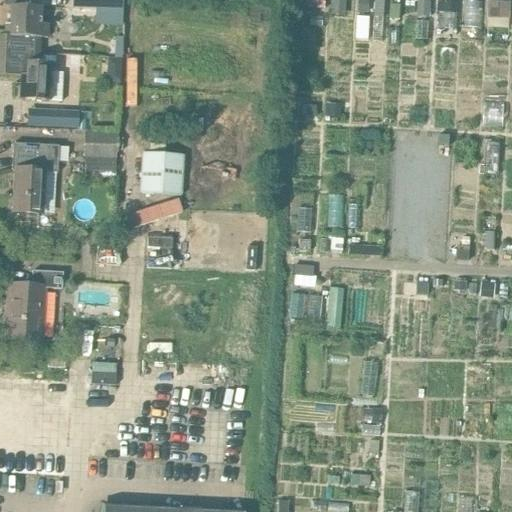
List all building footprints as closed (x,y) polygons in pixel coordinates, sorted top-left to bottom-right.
[(72,0),(72,8),(121,9),(121,0),(72,0)] [(9,36),(39,37),(39,38),(38,63),(54,65),(55,54),(80,55),(81,41),(57,40),(57,37),(47,37),(48,24),(40,24),(41,8),(32,7),(10,6),(9,36)] [(0,35),(0,74),(20,76),(23,76),(23,74),(26,74),(27,63),(38,63),(39,38),(39,37),(9,36),(0,35)] [(20,76),(19,100),(49,102),(50,74),(79,75),(80,65),(80,55),(55,54),(54,65),(38,63),(27,63),(26,74),(23,74),(23,76),(20,76)] [(108,59),(107,83),(120,83),(121,59),(108,59)] [(41,119),(40,127),(76,129),(77,113),(41,111),(41,119)] [(115,174),(117,134),(84,132),(83,158),(84,158),(84,172),(115,174)] [(57,174),(58,151),(58,147),(13,144),(11,172),(15,172),(43,173),(57,174)] [(181,197),(184,155),(142,153),(139,194),(181,197)] [(41,214),(43,173),(15,172),(13,212),(41,214)] [(5,340),(40,342),(43,289),(61,290),(62,274),(31,272),(31,287),(9,286),(5,340)]
